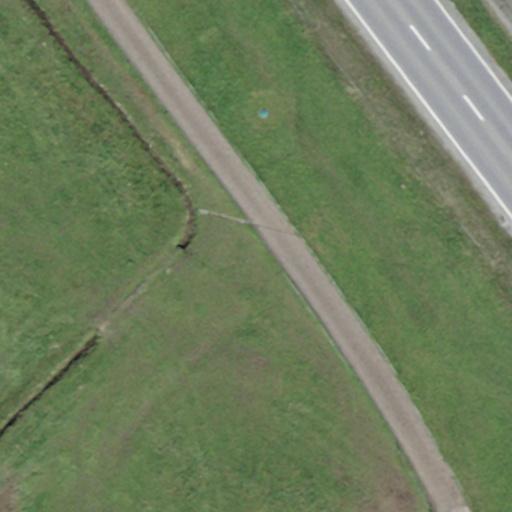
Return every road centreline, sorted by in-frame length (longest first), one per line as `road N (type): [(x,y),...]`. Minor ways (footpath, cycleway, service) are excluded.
road 1 (track): [(444,511),(302,274),(95,0)]
road 2 (primary): [(511,159),(389,0)]
